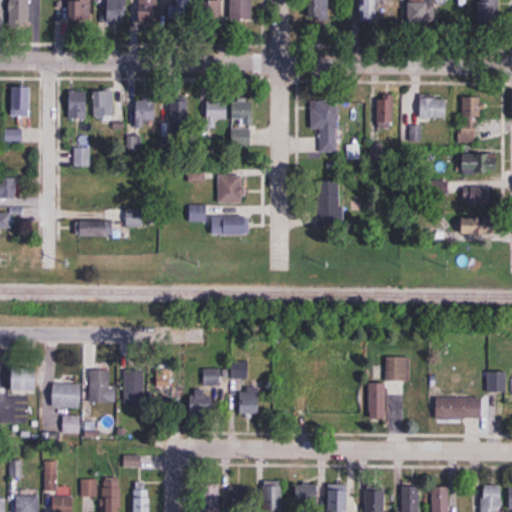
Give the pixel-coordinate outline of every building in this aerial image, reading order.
[(10,0),(11,28),(30,28),(29,0),(10,0)] [(91,0),(66,0),(66,20),(91,20),(91,0)] [(125,0),(100,0),(101,22),(126,22),(125,0)] [(157,0),(139,0),(140,23),(157,23),(157,0)] [(190,0),(176,0),(176,5),(170,5),(169,21),(189,22),(190,0)] [(222,19),(221,0),(200,0),(200,19),(222,19)] [(228,0),(229,19),(253,20),(253,0),(228,0)] [(328,0),(311,0),(311,20),(329,20),(328,0)] [(380,22),(380,0),(360,0),(360,22),(380,22)] [(409,0),(409,22),(432,22),(432,0),(409,0)] [(489,0),(486,14),(493,15),(497,1),(493,0),(489,0)] [(12,117),(31,117),(31,86),(12,86),(12,117)] [(87,120),(88,92),(70,91),(70,119),(87,120)] [(94,121),(121,121),(121,91),(94,91),(94,121)] [(447,118),(447,97),(420,97),(420,118),(447,118)] [(477,142),(477,117),(486,117),(486,97),(461,97),(461,142),(477,142)] [(189,98),(172,98),(172,131),(189,131),(189,98)] [(378,128),(393,128),(393,98),(378,98),(378,128)] [(135,100),(135,127),(145,127),(145,121),(156,121),(156,100),(135,100)] [(228,119),(228,100),(205,100),(206,120),(228,119)] [(233,100),(233,119),(253,119),(253,100),(233,100)] [(337,102),(312,101),(311,129),(320,129),(320,138),(316,138),(316,151),(337,151),(337,102)] [(421,140),(420,127),(410,127),(411,141),(421,140)] [(6,129),(6,142),(23,142),(23,129),(6,129)] [(252,146),(252,129),(232,129),(232,146),(252,146)] [(74,167),(91,167),(91,148),(74,148),(74,167)] [(461,173),(499,173),(499,154),(461,154),(461,173)] [(0,198),(17,198),(17,178),(0,177),(0,198)] [(220,177),(220,202),(244,202),(244,177),(220,177)] [(140,178),(135,199),(147,202),(151,181),(140,178)] [(316,226),(341,226),(341,180),(316,180),(316,226)] [(80,181),(80,200),(111,200),(111,181),(80,181)] [(448,196),(448,181),(436,181),(436,196),(448,196)] [(471,206),(491,206),(491,187),(462,187),(462,201),(471,201),(471,206)] [(208,205),(190,205),(190,222),(208,222),(208,205)] [(11,212),(0,212),(0,229),(11,229),(11,212)] [(212,217),(212,235),(249,235),(249,217),(212,217)] [(448,217),(448,233),(497,233),(497,217),(448,217)] [(114,236),(114,220),(79,220),(79,236),(114,236)] [(312,380),(329,380),(329,356),(312,356),(312,380)] [(386,383),(376,383),(376,422),(389,422),(389,396),(403,395),(403,382),(411,382),(411,356),(386,357),(386,383)] [(249,362),(232,362),(232,379),(249,379),(249,362)] [(13,391),(37,391),(37,367),(13,367),(13,391)] [(172,388),(172,367),(158,367),(158,388),(172,388)] [(91,403),(116,403),(116,389),(111,389),(111,369),(91,369),(91,403)] [(204,370),(204,386),(222,386),(222,370),(204,370)] [(145,403),(145,371),(125,372),(126,403),(145,403)] [(314,424),(344,423),(344,397),(361,397),(360,382),(330,382),(330,397),(313,397),(314,424)] [(82,409),(82,383),(53,383),(53,409),(82,409)] [(240,415),(259,415),(259,390),(241,389),(240,415)] [(214,392),(191,392),(191,415),(214,415),(214,392)] [(483,420),(483,398),(437,398),(437,420),(483,420)] [(140,455),(124,456),(124,468),(141,467),(140,455)] [(74,511),(74,496),(59,496),(59,473),(46,473),(46,511),(74,511)] [(99,498),(99,479),(83,479),(83,511),(94,511),(94,498),(99,498)] [(104,479),(103,511),(121,511),(121,479),(104,479)] [(220,511),(220,485),(207,485),(207,511),(220,511)] [(282,511),(283,486),(265,486),(264,511),(282,511)] [(321,508),(321,486),(296,486),(296,508),(321,508)] [(349,511),(349,486),(329,486),(329,511),(349,511)] [(419,511),(420,486),(403,486),(402,511),(419,511)] [(481,511),(502,511),(502,486),(481,486),(481,511)] [(432,511),(450,511),(450,487),(433,487),(432,511)] [(151,511),(151,488),(135,488),(135,511),(151,511)] [(367,511),(385,511),(385,488),(368,488),(367,511)] [(255,511),(255,489),(230,489),(229,511),(255,511)] [(39,511),(40,497),(17,497),(16,511),(39,511)]
